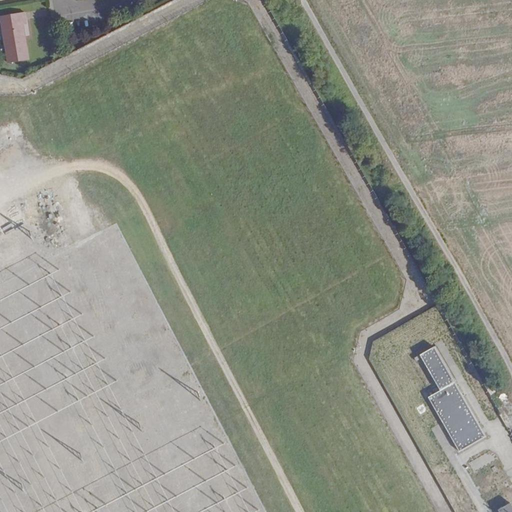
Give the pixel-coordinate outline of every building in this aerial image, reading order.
[(24,12),(0,16),(8,64),(28,60),(23,25),(26,24),(24,12)] [(22,120),(10,126),(17,139),(28,134),(22,120)] [(45,141),(57,137),(52,122),(40,127),(45,141)] [(0,147),(15,141),(8,127),(0,130),(0,147)] [(72,155),(86,153),(85,146),(70,149),(72,155)] [(488,437),(438,349),(418,360),(420,363),(425,360),(442,388),(436,391),(438,395),(432,398),(462,452),(488,437)] [(511,511),(511,504),(510,501),(498,508),(499,511),(511,511)]
